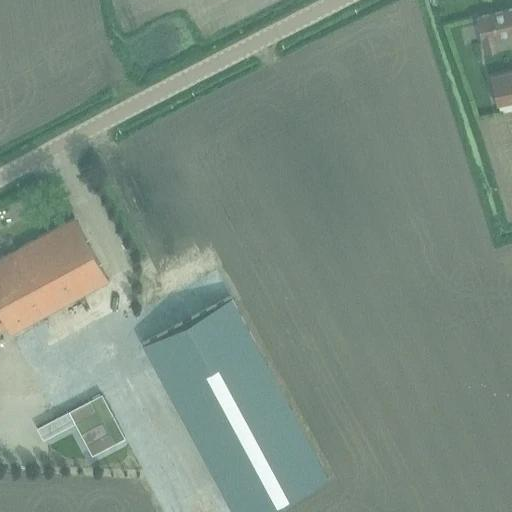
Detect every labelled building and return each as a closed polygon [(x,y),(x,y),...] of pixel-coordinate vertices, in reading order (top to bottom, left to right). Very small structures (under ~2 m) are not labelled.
[(511,9),(476,18),(481,38),(482,38),(485,52),(499,49),(495,35),(511,30),(511,9)] [(511,71),(490,76),(496,105),(498,104),(500,112),(511,109),(511,71)] [(109,280),(79,225),(75,217),(0,258),(0,328),(7,325),(11,333),(109,280)] [(231,296),(143,344),(168,390),(177,385),(244,511),(259,511),(328,475),(231,296)] [(101,394),(68,411),(74,423),(91,455),(125,438),(101,394)]
